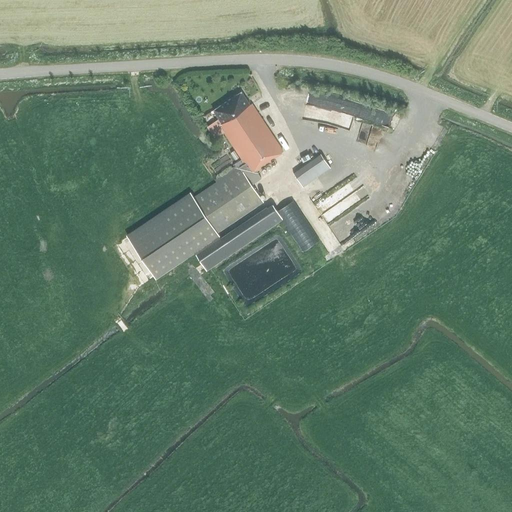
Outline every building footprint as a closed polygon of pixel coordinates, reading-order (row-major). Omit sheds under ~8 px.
[(314,89),(310,101),(345,111),(349,99),(314,89)] [(191,194),(127,237),(154,277),(192,251),(205,270),(280,221),(270,205),(221,237),(217,232),(263,201),(251,184),(260,178),(256,171),(268,163),(275,158),(274,157),(283,151),(251,103),(250,104),(241,92),(213,110),(222,123),(219,125),(242,159),(233,165),(234,167),(215,179),(215,180),(216,182),(193,197),(191,194)] [(341,119),(340,127),(352,129),(354,114),(348,113),(347,120),(341,119)] [(321,154),(293,173),(302,187),(330,167),(321,154)] [(319,194),(333,186),(327,177),(314,184),(319,194)] [(330,218),(346,209),(336,193),(321,202),(330,218)] [(292,200),(276,211),(302,252),(319,241),(292,200)] [(349,216),(334,226),(343,239),(358,229),(349,216)] [(329,253),(342,247),(337,235),(323,242),(329,253)]
